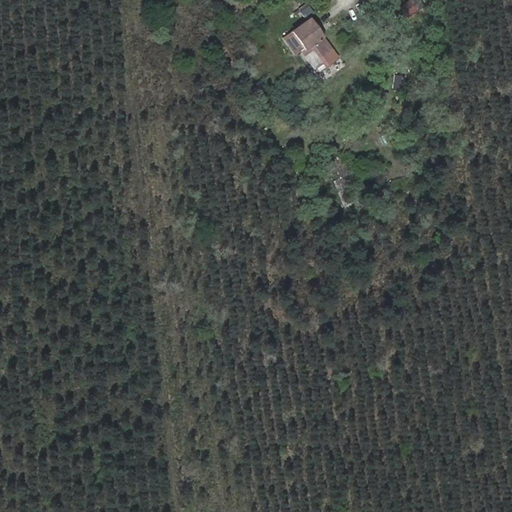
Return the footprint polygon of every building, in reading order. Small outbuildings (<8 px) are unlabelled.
[(398,23),(416,9),(408,0),(404,0),(390,13),(398,23)] [(310,19),(293,32),(305,50),(302,52),(318,73),(338,58),(310,19)] [(305,50),(293,32),(290,34),(302,52),(305,50)] [(379,91),(375,109),(383,111),(387,93),(379,91)] [(341,156),(331,160),(337,172),(338,174),(347,170),(341,156)] [(331,158),(325,160),(331,174),(337,172),(331,160),(331,158)]
